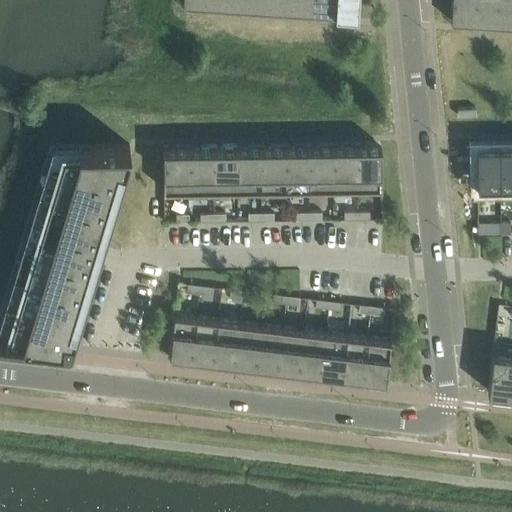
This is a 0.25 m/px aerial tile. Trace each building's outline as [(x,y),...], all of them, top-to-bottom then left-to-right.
[(292,9),(292,0),(270,0),(270,8),(292,9)] [(314,11),(314,0),(292,0),(292,9),(314,11)] [(336,12),(336,0),(314,0),(314,11),(336,12)] [(358,0),(336,0),(336,12),(358,14),(358,0)] [(473,21),(474,0),(452,0),(451,19),(473,21)] [(495,22),(496,0),(474,0),(473,21),(495,22)] [(511,23),(511,0),(496,0),(495,22),(511,23)] [(511,182),(511,142),(501,143),(501,183),(511,182)] [(97,253),(130,143),(91,143),(55,144),(0,325),(0,334),(70,343),(79,314),(97,253)] [(501,190),(501,183),(501,143),(476,143),(477,190),(501,190)] [(358,185),(357,145),(333,146),(333,185),(358,185)] [(381,150),(381,145),(357,145),(358,185),(382,185),(381,150)] [(286,186),(285,146),(259,147),(260,187),(260,194),(286,193),(286,186)] [(309,186),(309,146),(285,146),(286,186),(309,186)] [(333,185),(333,146),(309,146),(309,186),(333,185)] [(214,187),(213,147),(187,148),(188,187),(188,195),(214,194),(214,187)] [(238,187),(238,147),(213,147),(214,187),(238,187)] [(260,187),(259,147),(238,147),(238,187),(260,187)] [(188,187),(187,148),(163,148),(163,153),(164,188),(188,187)] [(357,217),(357,208),(344,209),(344,217),(357,217)] [(370,208),(357,208),(357,217),(370,216),(370,208)] [(309,217),(309,209),(296,210),(296,218),(309,217)] [(322,209),(309,209),(309,217),(322,217),(322,209)] [(261,218),(261,210),(248,210),(248,218),(261,218)] [(274,210),(261,210),(261,218),(274,218),(274,210)] [(176,211),(176,219),(189,219),(189,211),(176,211)] [(213,219),(213,211),(200,211),(200,219),(213,219)] [(226,211),(213,211),(213,219),(226,219),(226,211)] [(500,230),(500,220),(490,220),(490,230),(500,230)] [(510,220),(500,220),(500,230),(510,230),(510,220)] [(199,290),(200,282),(188,281),(187,289),(199,290)] [(213,284),(200,282),(199,290),(212,292),(213,284)] [(242,296),(243,287),(231,286),(230,294),(242,296)] [(256,289),(243,287),(242,296),(255,297),(256,289)] [(285,301),(286,293),(274,291),(273,299),(285,301)] [(299,294),(286,293),(285,301),(298,302),(299,294)] [(330,306),(330,298),(316,296),(315,304),(330,306)] [(345,299),(330,298),(330,306),(344,308),(345,299)] [(371,311),(372,303),(359,301),(358,309),(371,311)] [(385,304),(372,303),(371,311),(384,312),(385,304)] [(191,354),(196,314),(174,311),(169,351),(191,354)] [(213,356),(217,317),(196,314),(191,354),(213,356)] [(234,359),(239,319),(217,317),(213,356),(234,359)] [(256,361),(261,322),(239,319),(234,359),(256,361)] [(278,364),(282,324),(261,322),(256,361),(278,364)] [(299,367),(304,327),(282,324),(278,364),(299,367)] [(321,369),(326,330),(304,327),(299,367),(321,369)] [(343,372),(347,332),(326,330),(321,369),(343,372)] [(364,374),(369,335),(347,332),(343,372),(364,374)] [(391,337),(369,335),(364,374),(386,377),(391,337)] [(511,344),(493,342),(487,389),(511,392),(511,344)]
